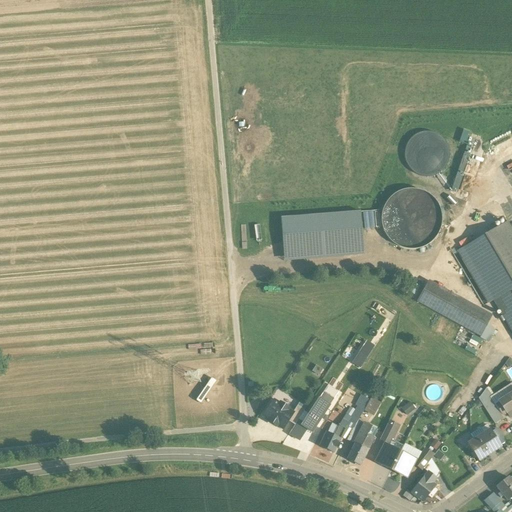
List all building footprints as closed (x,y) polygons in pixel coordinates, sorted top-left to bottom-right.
[(467,142),(471,129),(464,127),(460,139),(467,142)] [(412,147),(417,173),(445,169),(439,137),(420,141),(421,146),(412,147)] [(466,140),(454,188),(461,190),(473,142),(466,140)] [(439,231),(441,220),(439,208),(432,198),(423,192),(411,190),(399,192),(390,199),(383,209),(381,220),(383,232),(390,241),(400,248),(411,250),(423,248),(433,241),(439,231)] [(362,206),(282,211),(285,256),(365,251),(362,206)] [(511,230),(507,222),(457,251),(488,304),(493,301),(511,289),(511,230)] [(488,323),(425,288),(417,303),(480,337),(483,331),(488,323)] [(511,289),(493,301),(511,332),(511,289)] [(491,335),(483,331),(480,337),(488,342),(491,335)] [(361,367),(376,343),(366,338),(352,361),(361,367)] [(502,419),(489,399),(491,398),(485,389),(478,399),(494,424),(502,419)] [(511,393),(496,404),(503,415),(507,412),(511,408),(511,393)] [(318,398),(303,423),(300,427),(306,431),(312,434),(330,406),(318,398)] [(402,406),(408,413),(417,407),(411,399),(402,406)] [(279,405),(273,401),(263,416),(270,420),(269,422),(276,427),(277,425),(283,429),(288,421),(293,414),(292,413),(287,410),(288,408),(280,403),(279,405)] [(375,408),(368,418),(378,423),(386,409),(377,404),(375,408)] [(304,411),(297,406),(292,413),(293,414),(288,421),(295,426),(298,420),(304,411)] [(363,411),(357,408),(350,418),(358,421),(363,411)] [(358,421),(350,418),(348,423),(349,423),(354,427),(358,421)] [(298,420),(295,426),(289,435),(299,442),(306,431),(300,427),(303,423),(298,420)] [(348,423),(343,420),(338,427),(345,430),(349,423),(348,423)] [(388,422),(380,440),(389,445),(398,427),(388,422)] [(349,423),(345,430),(341,438),(346,441),(354,427),(349,423)] [(334,436),(327,433),(319,446),(333,453),(341,438),(345,430),(338,427),(334,436)] [(368,427),(364,435),(366,437),(372,440),(377,431),(368,427)] [(490,430),(468,444),(478,461),(501,447),(490,430)] [(361,447),(355,444),(347,460),(359,466),(368,450),(367,450),(372,440),(366,437),(361,447)] [(393,449),(384,445),(376,462),(391,470),(399,455),(392,452),(393,449)] [(435,453),(441,457),(446,451),(440,447),(435,453)] [(425,450),(416,461),(418,463),(416,465),(422,470),(433,456),(425,450)] [(405,458),(399,455),(391,470),(406,477),(415,460),(407,456),(405,458)] [(428,473),(412,493),(422,502),(427,496),(431,499),(438,491),(434,488),(435,487),(432,484),(436,479),(428,473)] [(511,496),(511,482),(508,478),(496,487),(507,501),(511,496)] [(495,497),(486,505),(492,511),(500,502),(495,497)] [(500,502),(492,511),(493,511),(496,511),(500,509),(503,506),(500,502)]
